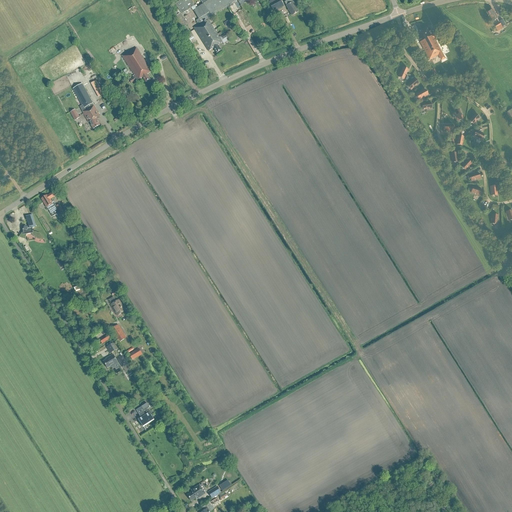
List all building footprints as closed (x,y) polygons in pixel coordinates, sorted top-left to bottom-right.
[(81,18),(88,14),(80,0),(75,0),(76,2),(73,3),(81,18)] [(127,24),(128,24),(147,54),(160,46),(140,16),(144,13),(135,0),(130,0),(117,9),(127,24)] [(181,0),(175,4),(181,14),(191,8),(194,6),(190,0),(181,0)] [(196,8),(193,10),(199,19),(196,21),(198,25),(195,27),(194,28),(209,51),(213,48),(217,54),(221,51),(218,46),(222,43),(221,41),(223,40),(226,38),(225,35),(221,37),(220,38),(207,19),(212,17),(239,0),(200,0),(203,4),(196,8)] [(271,0),(270,1),(268,3),(273,13),(275,11),(284,7),(279,0),(271,0)] [(292,16),(298,12),(293,2),(286,6),(292,16)] [(493,21),(498,18),(492,10),(487,13),(493,21)] [(175,17),(182,28),(188,25),(181,15),(181,14),(175,17)] [(499,22),(494,26),(497,32),(503,29),(499,22)] [(189,39),(193,37),(186,26),(182,28),(189,39)] [(441,61),(445,59),(434,39),(438,37),(435,32),(432,34),(429,29),(416,35),(429,60),(437,56),(437,57),(438,57),(441,61)] [(128,31),(106,42),(110,51),(132,41),(128,31)] [(175,56),(179,54),(174,40),(170,42),(175,56)] [(113,57),(106,47),(102,49),(109,60),(113,57)] [(147,75),(151,72),(136,48),(122,56),(134,75),(133,77),(134,78),(129,81),(131,83),(137,79),(138,80),(142,77),(146,83),(150,80),(147,75)] [(103,73),(113,67),(110,62),(100,68),(103,73)] [(404,79),(408,70),(403,67),(398,77),(404,79)] [(419,83),(415,79),(407,86),(411,90),(419,83)] [(82,84),(73,89),(79,101),(89,96),(82,84)] [(428,95),(425,90),(416,95),(419,100),(428,95)] [(89,96),(79,101),(82,106),(83,105),(85,110),(94,106),(94,105),(89,96)] [(166,106),(175,102),(173,96),(168,98),(170,102),(162,105),(165,111),(167,110),(166,106)] [(82,106),(80,107),(82,112),(88,123),(89,122),(93,129),(100,125),(96,119),(100,117),(94,106),(85,110),(83,105),(82,106)] [(75,110),(70,112),(75,121),(79,118),(75,110)] [(458,121),(463,119),(460,110),(454,113),(458,121)] [(475,114),(469,121),(474,125),(479,118),(475,114)] [(484,135),(476,131),(473,137),(481,140),(484,135)] [(465,171),(471,164),(467,160),(461,167),(465,171)] [(480,179),(478,173),(469,176),(471,181),(480,179)] [(481,190),(473,187),(471,193),(480,196),(481,190)] [(58,218),(64,214),(62,211),(63,211),(59,205),(56,206),(51,199),(56,196),(54,192),(47,196),(41,199),(47,208),(47,207),(53,217),(56,214),(58,218)] [(33,231),(32,228),(36,227),(32,215),(26,217),(29,228),(25,226),(24,229),(22,229),(23,232),(19,237),(25,240),(27,235),(31,234),(33,236),(36,238),(38,239),(41,240),(44,240),(40,234),(33,231)] [(114,297),(108,301),(111,305),(117,316),(125,311),(118,300),(116,301),(114,297)] [(118,343),(124,339),(126,338),(118,325),(110,330),(118,343)] [(108,335),(99,340),(102,344),(110,338),(108,335)] [(111,353),(116,350),(113,344),(108,347),(111,353)] [(141,354),(138,349),(129,355),(132,360),(141,354)] [(111,367),(118,363),(113,355),(108,358),(108,359),(107,360),(107,359),(103,362),(107,368),(111,366),(111,367)] [(143,428),(154,421),(148,411),(136,418),(143,428)] [(230,478),(222,483),(225,488),(233,482),(230,478)] [(191,493),(186,496),(190,501),(194,498),(195,499),(203,494),(203,493),(205,492),(202,488),(200,490),(198,486),(190,492),(191,493)] [(212,498),(221,492),(217,487),(208,492),(212,498)] [(209,511),(208,510),(212,508),(209,503),(203,507),(206,510),(202,511),(209,511)]
